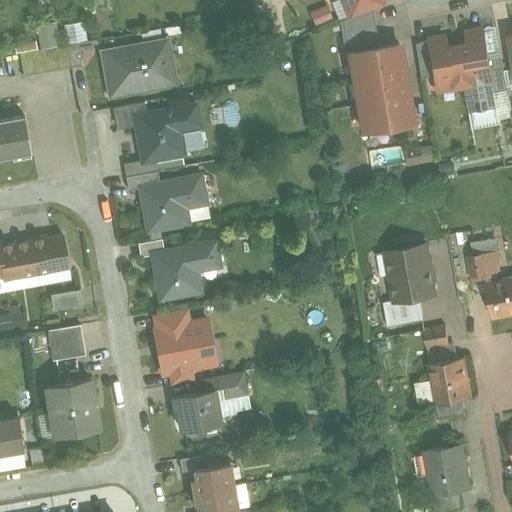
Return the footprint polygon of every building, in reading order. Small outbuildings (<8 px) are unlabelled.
[(344,0),(350,15),(374,5),(384,1),(383,0),(344,0)] [(350,15),(341,19),(346,52),(351,51),(351,50),(380,45),(374,5),(350,15)] [(32,22),(35,46),(53,43),(50,20),(32,22)] [(484,27),(469,30),(471,42),(459,44),(469,100),(467,84),(493,79),(494,79),(490,56),(484,27)] [(459,44),(447,46),(445,34),(429,37),(436,75),(439,89),(466,84),(468,100),(469,100),(459,44)] [(168,37),(103,49),(111,93),(176,81),(168,37)] [(430,39),(416,42),(423,77),(436,75),(430,39)] [(79,40),(68,42),(72,64),(83,62),(79,40)] [(380,45),(351,50),(351,51),(356,77),(405,68),(400,41),(380,45)] [(68,42),(21,51),(26,73),(72,64),(68,42)] [(503,53),(490,56),(494,79),(493,79),(495,91),(508,89),(509,93),(510,92),(503,53)] [(405,68),(356,77),(361,103),(409,95),(405,68)] [(409,95),(361,103),(365,130),(414,122),(409,95)] [(197,102),(148,110),(146,99),(113,105),(117,127),(137,123),(138,131),(142,145),(145,158),(184,150),(180,126),(199,122),(199,124),(201,124),(197,102)] [(25,112),(0,116),(0,156),(14,154),(14,152),(32,149),(25,112)] [(158,167),(126,173),(129,187),(141,184),(140,184),(161,180),(158,167)] [(161,180),(140,184),(141,184),(149,229),(190,221),(186,198),(207,194),(203,172),(161,180)] [(63,232),(31,238),(38,272),(70,266),(63,232)] [(497,237),(477,241),(478,253),(469,254),(473,276),(491,272),(489,263),(501,260),(497,237)] [(1,243),(0,243),(0,244),(5,274),(5,278),(38,272),(31,238),(1,243)] [(163,238),(139,242),(142,255),(153,253),(153,251),(165,249),(163,238)] [(165,249),(153,251),(153,253),(161,297),(201,290),(196,264),(219,259),(216,240),(165,249)] [(427,243),(388,250),(397,298),(397,299),(421,295),(436,292),(427,243)] [(511,277),(488,281),(494,313),(511,309),(511,277)] [(82,288),(52,293),(55,309),(84,304),(82,288)] [(421,295),(397,299),(397,298),(385,300),(389,325),(424,319),(426,328),(447,324),(426,328),(421,295)] [(147,372),(206,368),(202,315),(185,316),(184,308),(143,311),(147,372)] [(82,323),(49,328),(54,359),(87,353),(82,323)] [(447,324),(426,328),(429,346),(450,342),(447,324)] [(459,357),(456,341),(450,342),(429,346),(432,362),(439,401),(464,397),(471,395),(464,356),(459,357)] [(246,370),(221,374),(223,386),(231,385),(233,396),(250,393),(246,370)] [(90,376),(47,384),(56,435),(100,427),(90,376)] [(214,388),(176,395),(182,429),(205,425),(204,420),(219,417),(214,388)] [(464,397),(439,401),(442,418),(467,413),(464,397)] [(19,414),(0,417),(0,453),(25,449),(19,414)] [(463,443),(427,449),(435,493),(461,489),(471,487),(463,443)] [(208,454),(180,459),(183,471),(195,468),(209,466),(208,454)] [(209,466),(195,468),(196,479),(192,479),(194,492),(234,485),(230,462),(209,466)] [(234,485),(194,492),(196,504),(200,503),(201,511),(211,511),(218,511),(238,507),(234,485)] [(461,489),(435,493),(438,511),(464,507),(461,489)]
